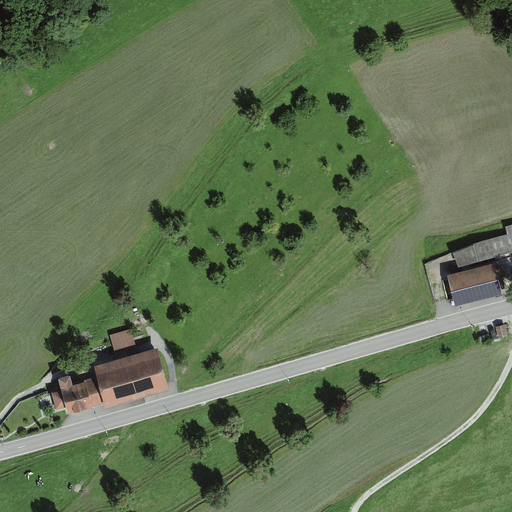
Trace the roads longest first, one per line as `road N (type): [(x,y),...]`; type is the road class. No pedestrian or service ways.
road 1 (tertiary): [(511,306),(0,452)]
road 2 (track): [(352,511),(464,427),(511,359)]
road 3 (track): [(109,348),(22,399),(0,427)]
